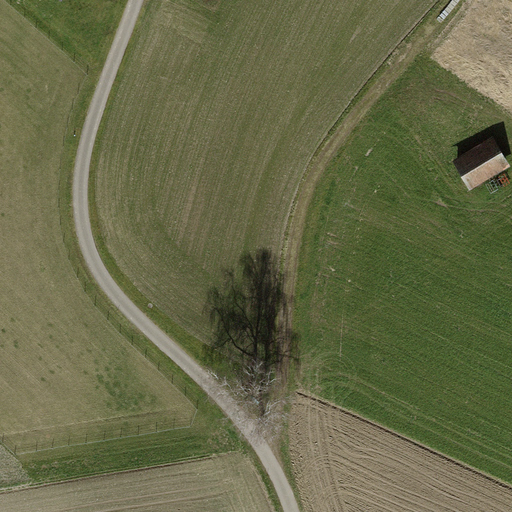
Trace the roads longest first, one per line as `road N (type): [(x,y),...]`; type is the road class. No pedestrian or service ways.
road 1 (track): [(135,0),(86,147),(84,224),(93,261),(123,304),(266,445),(290,511)]
road 2 (track): [(266,445),(318,176),(389,80)]
